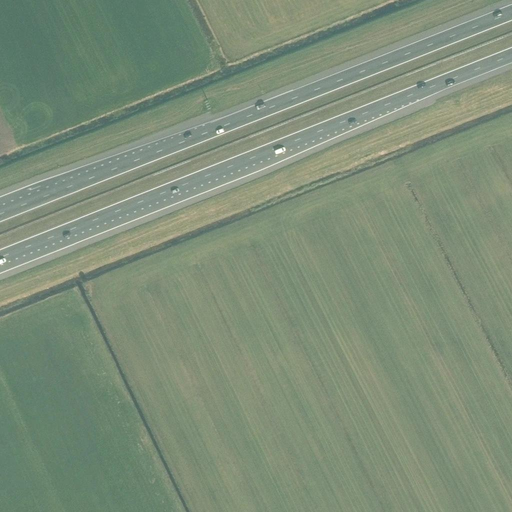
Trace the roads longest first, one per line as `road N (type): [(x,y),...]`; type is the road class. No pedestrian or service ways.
road 1 (motorway): [(511,12),(0,214)]
road 2 (motorway): [(0,257),(511,55)]
